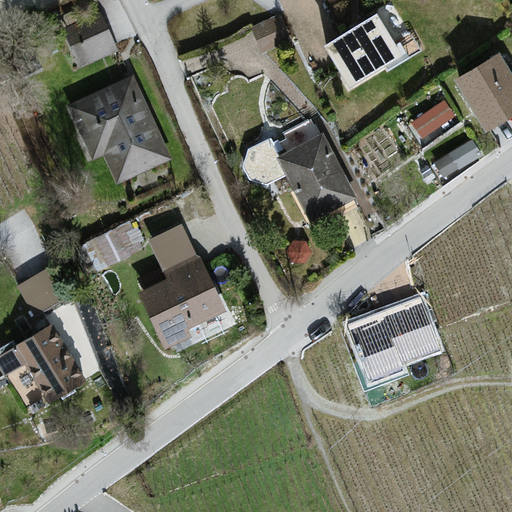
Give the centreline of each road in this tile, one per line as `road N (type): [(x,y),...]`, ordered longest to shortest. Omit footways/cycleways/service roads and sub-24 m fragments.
road 1 (residential): [(293,332),(135,0)]
road 2 (unclassified): [(293,332),(54,511)]
road 3 (unclassified): [(511,160),(293,332)]
